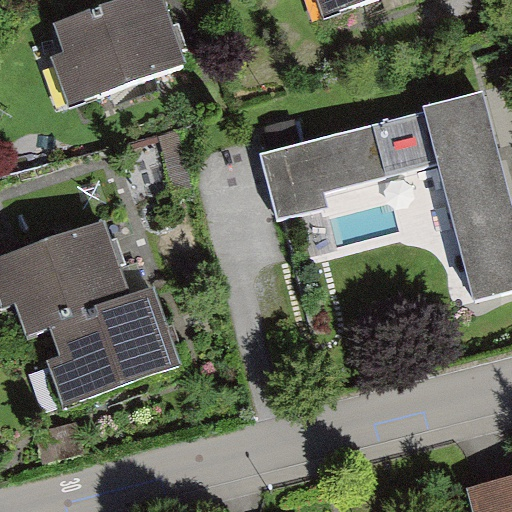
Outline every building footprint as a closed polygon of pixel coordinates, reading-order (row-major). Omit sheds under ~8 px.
[(85,0),(49,13),(70,91),(169,51),(152,0),(85,0)] [(511,255),(469,88),(250,147),(268,213),(312,205),(307,187),(426,154),(463,290),(511,277),(511,255)] [(89,215),(0,243),(0,272),(16,322),(43,315),(111,292),(89,215)] [(43,315),(65,393),(165,362),(141,282),(111,292),(43,315)] [(511,511),(511,468),(508,469),(462,479),(468,511),(511,511)]
